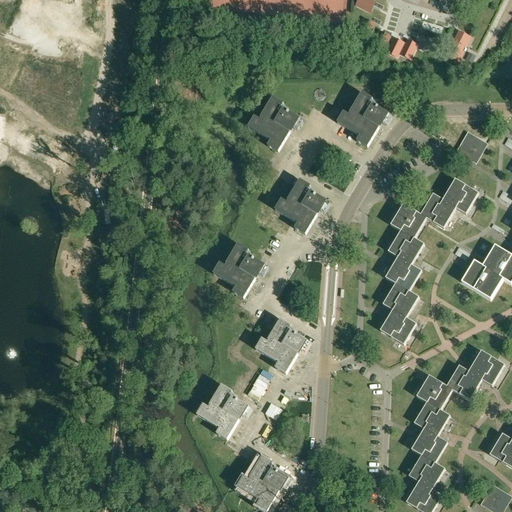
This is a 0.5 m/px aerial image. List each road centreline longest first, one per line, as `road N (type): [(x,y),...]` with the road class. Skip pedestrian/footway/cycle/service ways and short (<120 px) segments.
road 1 (tertiary): [(108,511),(170,0)]
road 2 (residential): [(360,188),(414,115),(511,110)]
road 3 (residential): [(324,368),(335,244),(360,188)]
road 4 (residential): [(358,358),(360,188)]
road 5 (residential): [(381,511),(387,377),(358,358)]
road 6 (residential): [(303,493),(324,368)]
